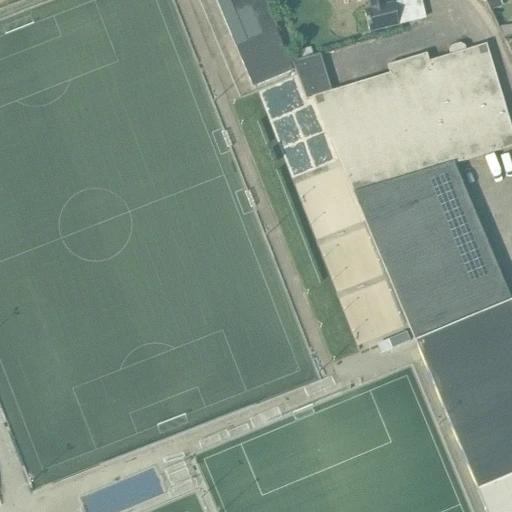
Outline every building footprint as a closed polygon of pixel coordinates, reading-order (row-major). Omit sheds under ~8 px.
[(277,29),(264,0),(213,0),(253,89),(293,71),(275,30),(277,29)] [(366,0),(369,9),(386,5),(385,0),(366,0)] [(500,0),(487,0),(486,1),(490,11),(503,6),(500,0)] [(398,25),(393,3),(386,5),(369,9),(364,10),(369,32),(398,25)] [(413,337),(408,339),(416,356),(418,355),(421,354),(488,511),(511,511),(511,301),(454,165),(511,147),(511,129),(486,45),(465,51),(464,47),(460,45),(452,47),(450,51),(451,55),(429,62),(426,54),(387,66),(390,74),(331,92),(320,56),(292,64),(307,99),(309,99),(413,337)] [(311,48),(297,52),(299,60),(313,55),(311,48)]
